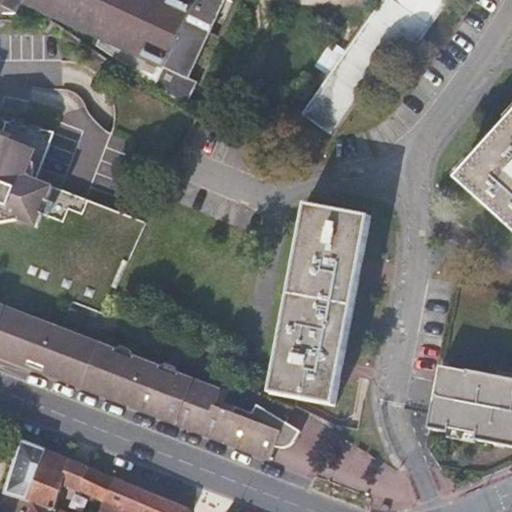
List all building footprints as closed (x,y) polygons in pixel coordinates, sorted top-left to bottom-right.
[(98,45),(172,98),(179,103),(186,107),(197,82),(190,79),(226,0),(0,0),(0,14),(40,15),(42,10),(102,39),(98,45)] [(384,0),(302,117),(315,126),(330,137),(354,104),(403,37),(416,45),(430,25),(390,0),(384,0)] [(0,342),(273,449),(278,451),(278,449),(281,449),(284,449),(287,449),(288,448),(292,446),(295,443),(300,434),(257,406),(252,413),(227,403),(229,391),(223,389),(221,391),(170,371),(163,374),(160,368),(75,335),(72,323),(81,319),(85,310),(73,305),(75,299),(106,311),(112,299),(113,298),(148,220),(133,214),(38,177),(57,128),(26,121),(27,116),(15,112),(14,118),(0,114),(0,342)] [(511,124),(461,183),(511,228),(511,124)] [(306,137),(321,149),(330,137),(315,126),(306,137)] [(372,217),(308,205),(272,393),(336,405),(372,217)] [(195,429),(270,459),(273,449),(0,342),(0,353),(60,377),(79,384),(137,407),(195,429)] [(471,371),(444,365),(432,427),(451,432),(452,428),(479,434),(479,440),(504,445),(511,447),(511,378),(502,376),(471,370),(471,371)] [(31,502),(48,451),(23,442),(21,447),(20,446),(17,456),(19,457),(8,495),(31,503),(31,502)] [(48,451),(31,502),(36,503),(57,511),(66,486),(106,504),(107,504),(117,481),(87,467),(48,451)] [(102,511),(190,511),(191,511),(156,497),(117,481),(107,504),(106,504),(102,511)] [(56,511),(57,511),(36,503),(32,511),(56,511)]
